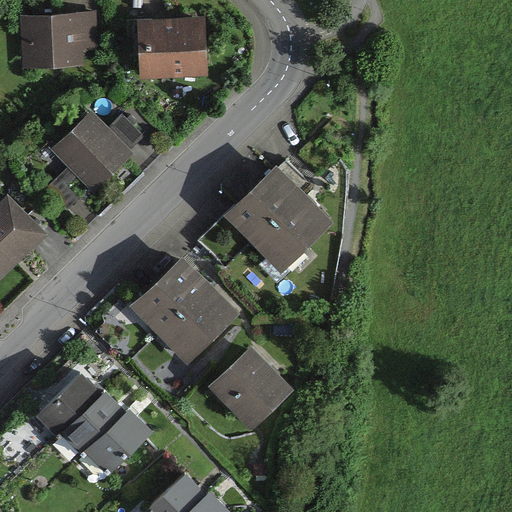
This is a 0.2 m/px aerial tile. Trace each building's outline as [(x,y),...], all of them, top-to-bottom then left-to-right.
[(86,64),(85,52),(101,51),(99,8),(23,12),(26,67),(86,64)] [(144,77),(213,74),(211,15),(142,18),(144,77)] [(59,152),(47,162),(57,173),(47,182),(68,206),(80,196),(68,183),(79,174),(90,187),(133,149),(95,105),(51,143),(59,152)] [(302,188),(277,162),(231,204),(256,231),(302,188)] [(0,275),(48,231),(8,187),(0,194),(0,275)] [(327,215),(302,188),(256,231),(282,257),(327,215)] [(207,280),(182,254),(137,297),(161,323),(207,280)] [(232,306),(207,280),(161,323),(186,349),(232,306)] [(255,427),(297,387),(253,342),(211,383),(255,427)] [(66,424),(103,390),(84,369),(42,408),(61,428),(66,424)] [(103,390),(66,424),(86,446),(90,443),(128,407),(108,386),(103,390)] [(128,407),(90,443),(109,463),(152,423),(133,403),(128,407)] [(145,511),(181,511),(204,490),(185,470),(144,510),(145,511)] [(204,490),(181,511),(224,511),(230,507),(209,485),(204,490)]
